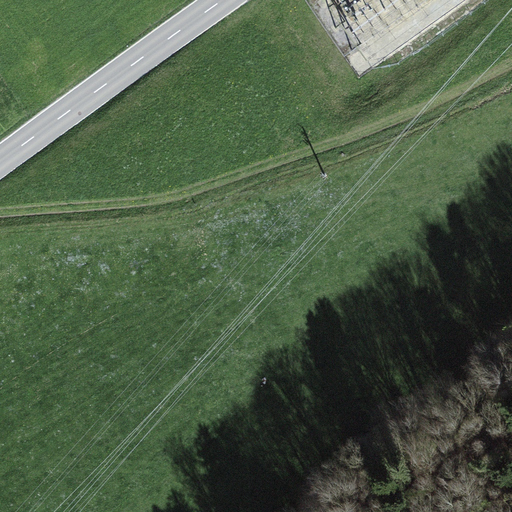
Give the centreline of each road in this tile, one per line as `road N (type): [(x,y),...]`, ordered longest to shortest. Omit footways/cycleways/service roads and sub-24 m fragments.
road 1 (track): [(511,64),(372,129),(171,196),(0,211)]
road 2 (secondary): [(0,160),(222,0)]
